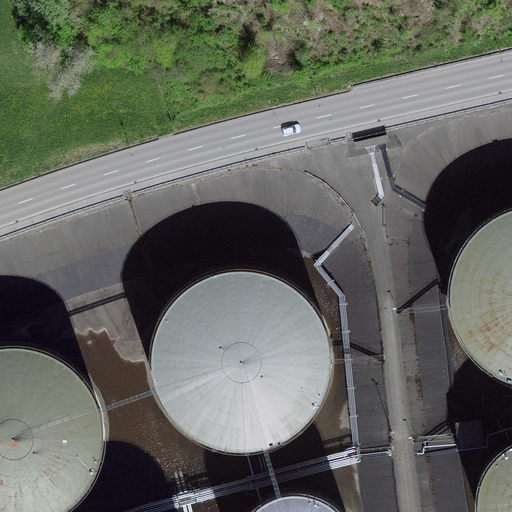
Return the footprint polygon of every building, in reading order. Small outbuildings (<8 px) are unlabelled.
[(511,213),(490,218),(457,245),(441,280),(441,319),(452,348),(476,374),(501,388),(511,389),(511,213)] [(283,288),(245,275),(191,284),(159,311),(142,347),(142,386),(153,415),(177,441),(202,455),(244,459),(280,448),(303,429),(318,405),(325,384),(326,358),(318,328),(304,306),(283,288)] [(55,361),(17,347),(0,350),(0,511),(62,511),(75,502),(91,478),(98,457),(99,430),(91,401),(77,379),(55,361)] [(511,511),(511,446),(485,465),(470,503),(471,511),(511,511)] [(256,511),(331,511),(329,509),(298,498),(262,506),(256,511)]
